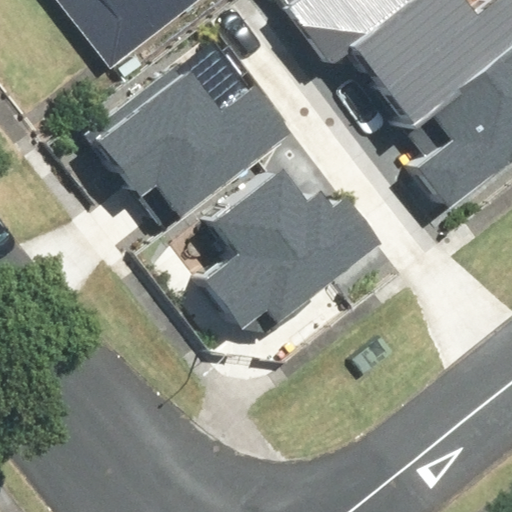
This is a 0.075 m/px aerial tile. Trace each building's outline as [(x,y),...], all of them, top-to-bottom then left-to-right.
[(66,0),(120,65),(199,0),(66,0)] [(262,0),(301,51),(369,0),(262,0)] [(449,0),(382,0),(336,35),(392,111),(415,94),(511,21),(511,0),(456,0),(452,4),(449,0)] [(511,21),(415,94),(440,126),(399,158),(428,196),(511,131),(511,21)] [(167,65),(82,132),(126,187),(131,183),(158,216),(275,123),(242,82),(204,112),(167,65)] [(217,244),(184,268),(225,323),(255,301),(261,310),(368,231),(331,181),(315,193),(303,177),(287,189),(261,155),(190,207),(217,244)]
